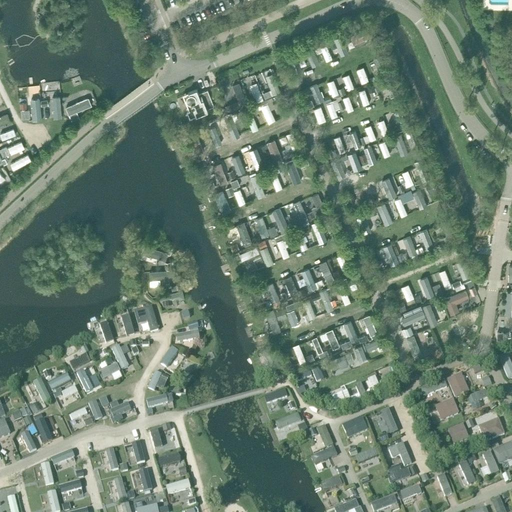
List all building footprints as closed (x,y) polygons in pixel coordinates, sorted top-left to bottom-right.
[(350,30),(355,40),(372,33),(368,23),(350,30)] [(344,35),(336,37),(340,52),(348,50),(344,35)] [(327,57),(333,56),(329,41),(322,42),(327,57)] [(313,44),(307,46),(312,63),(318,61),(313,44)] [(296,69),(302,67),(296,53),(291,55),(296,69)] [(364,62),(357,66),(363,79),(370,76),(364,62)] [(273,65),(264,68),(270,86),(263,89),(257,71),(248,74),(257,98),(282,89),(273,65)] [(349,88),(355,86),(351,70),(345,71),(349,88)] [(335,75),(329,78),(334,94),(347,89),(344,83),(339,85),(335,75)] [(320,100),(326,98),(319,79),(313,81),(320,100)] [(229,93),(230,93),(231,98),(245,95),(242,80),(227,83),(229,93)] [(364,101),(381,96),(377,81),(360,86),(364,101)] [(187,111),(190,118),(208,111),(207,109),(214,106),(207,90),(198,93),(197,89),(183,95),(189,110),(187,111)] [(54,92),(55,114),(64,114),(63,91),(54,92)] [(75,119),(82,115),(79,108),(94,101),(90,92),(67,103),(75,119)] [(350,92),(344,94),(349,108),(356,105),(350,92)] [(306,98),(309,104),(315,101),(313,95),(306,98)] [(333,114),(339,112),(337,106),(343,104),(340,95),(328,99),(333,114)] [(269,98),(261,102),(269,119),(277,116),(269,98)] [(316,104),(319,119),(327,117),(324,102),(316,104)] [(253,128),(259,126),(254,106),(247,108),(253,128)] [(399,106),(393,108),(399,122),(405,120),(399,106)] [(9,108),(0,111),(0,121),(13,117),(9,108)] [(379,117),(384,131),(390,129),(386,115),(379,117)] [(240,132),(239,119),(231,119),(231,132),(240,132)] [(366,123),(369,131),(365,132),(367,140),(378,136),(372,121),(366,123)] [(216,123),(210,125),(217,141),(223,138),(216,123)] [(0,130),(3,137),(18,131),(15,124),(0,130)] [(348,138),(351,146),(364,141),(358,126),(352,128),(355,136),(348,138)] [(288,130),(293,146),(299,144),(295,128),(288,130)] [(341,131),(335,134),(342,150),(348,148),(341,131)] [(396,134),(402,151),(409,149),(403,131),(396,134)] [(198,148),(205,145),(198,132),(191,136),(198,148)] [(278,135),(269,137),(273,155),(281,153),(278,135)] [(5,154),(27,144),(23,137),(1,147),(5,154)] [(387,137),(380,139),(385,154),(392,152),(387,137)] [(373,147),(368,148),(370,159),(376,158),(373,147)] [(359,148),(349,151),(352,163),(362,160),(359,148)] [(11,160),(15,166),(33,157),(30,150),(11,160)] [(346,155),(334,159),(338,170),(350,165),(346,155)] [(294,179),(306,175),(300,159),(288,163),(294,179)] [(425,162),(414,165),(417,176),(428,174),(425,162)] [(0,182),(1,185),(13,178),(5,163),(0,166),(0,182)] [(278,186),(284,184),(277,166),(271,169),(278,186)] [(410,166),(403,168),(409,184),(415,181),(410,166)] [(251,173),(260,194),(267,191),(258,170),(251,173)] [(385,189),(399,185),(396,174),(381,178),(385,189)] [(378,179),(372,182),(379,198),(386,195),(378,179)] [(423,183),(414,185),(420,206),(428,203),(423,183)] [(241,201),(247,199),(241,185),(235,187),(241,201)] [(365,187),(354,191),(358,202),(369,198),(365,187)] [(404,199),(416,194),(413,187),(395,195),(402,213),(409,210),(404,199)] [(231,192),(226,194),(229,202),(234,200),(231,192)] [(297,210),(295,210),(297,218),(302,217),(303,223),(309,222),(304,196),(295,198),(297,210)] [(269,226),(264,212),(256,215),(263,234),(290,224),(282,203),(274,206),(280,222),(269,226)] [(392,222),(384,203),(377,206),(385,225),(392,222)] [(365,228),(370,227),(366,215),(361,216),(365,228)] [(243,237),(251,235),(247,217),(238,219),(243,237)] [(449,218),(436,223),(439,232),(447,230),(448,234),(454,232),(449,218)] [(315,222),(320,239),(326,237),(321,220),(315,222)] [(420,239),(426,236),(429,244),(436,241),(429,225),(416,230),(420,239)] [(303,246),(310,243),(305,230),(298,233),(303,246)] [(410,254),(425,248),(423,241),(416,244),(411,232),(403,235),(410,254)] [(284,234),(277,238),(285,253),(292,249),(284,234)] [(390,252),(386,254),(388,262),(399,258),(393,239),(386,241),(390,252)] [(243,257),(261,250),(258,242),(240,250),(243,257)] [(268,262),(275,259),(268,242),(261,245),(268,262)] [(147,243),(144,256),(158,259),(159,255),(168,256),(170,247),(147,243)] [(344,250),(338,252),(343,267),(349,264),(344,250)] [(255,256),(259,264),(266,261),(261,253),(255,256)] [(326,277),(334,275),(329,256),(322,258),(326,277)] [(457,259),(464,275),(472,272),(465,256),(457,259)] [(303,265),(309,286),(316,284),(311,264),(303,265)] [(161,274),(177,274),(176,265),(151,266),(152,281),(162,281),(161,274)] [(447,265),(440,267),(446,286),(452,284),(447,265)] [(286,274),(292,291),(298,289),(292,271),(286,274)] [(418,277),(423,289),(433,285),(428,272),(418,277)] [(345,301),(351,298),(345,279),(339,281),(345,301)] [(408,298),(416,295),(409,280),(402,283),(408,298)] [(435,290),(443,289),(442,280),(434,281),(435,290)] [(445,292),(451,310),(460,307),(458,298),(478,291),(475,282),(445,292)] [(161,292),(163,301),(187,294),(184,285),(161,292)] [(327,285),(321,287),(328,307),(335,305),(327,285)] [(319,289),(303,295),(311,316),(318,313),(313,300),(322,297),(319,289)] [(431,322),(439,319),(431,298),(424,301),(431,322)] [(405,299),(399,301),(403,311),(397,313),(400,322),(425,312),(421,301),(408,306),(405,299)] [(293,323),(299,321),(293,301),(275,306),(278,315),(290,312),(293,323)] [(153,302),(145,305),(153,329),(161,326),(153,302)] [(275,305),(268,308),(275,329),(281,327),(275,305)] [(374,335),(380,332),(370,310),(364,313),(374,335)] [(129,333),(137,330),(130,311),(122,314),(129,333)] [(353,341),(370,336),(368,331),(358,333),(354,318),(347,320),(353,341)] [(190,320),(191,330),(178,330),(179,338),(201,337),(200,320),(190,320)] [(417,329),(414,330),(411,322),(404,325),(414,353),(424,349),(417,329)] [(334,324),(321,330),(324,338),(330,335),(334,345),(341,342),(334,324)] [(319,349),(325,347),(319,332),(313,334),(319,349)] [(367,338),(369,349),(387,345),(384,334),(367,338)] [(302,360),(308,357),(300,340),(294,342),(302,360)] [(114,345),(121,367),(129,364),(122,342),(114,345)] [(363,342),(355,345),(362,361),(370,358),(363,342)] [(172,343),(163,362),(172,366),(181,348),(172,343)] [(274,343),(266,346),(273,367),(281,364),(274,343)] [(87,346),(67,354),(72,367),(92,359),(87,346)] [(337,372),(352,367),(346,350),(331,355),(337,372)] [(508,377),(511,375),(511,358),(510,350),(500,353),(508,377)] [(103,367),(109,364),(106,359),(101,362),(103,367)] [(317,363),(321,372),(330,368),(326,359),(317,363)] [(104,377),(114,373),(116,378),(124,375),(118,361),(101,369),(104,377)] [(93,362),(78,371),(81,376),(90,372),(93,378),(97,386),(104,383),(93,362)] [(301,391),(318,384),(310,365),(293,372),(301,391)] [(156,388),(158,384),(165,387),(170,374),(156,369),(149,385),(156,388)] [(53,388),(73,378),(69,370),(49,380),(53,388)] [(368,376),(374,388),(382,385),(376,373),(368,376)] [(489,373),(484,375),(487,384),(493,382),(489,373)] [(34,380),(45,400),(53,396),(42,375),(34,380)] [(363,380),(356,382),(360,391),(352,394),(356,403),(370,397),(363,380)] [(465,386),(439,385),(439,394),(465,394),(465,386)] [(269,401),(289,394),(286,386),(266,393),(269,401)] [(487,386),(468,394),(471,402),(490,394),(487,386)] [(339,406),(353,400),(348,387),(333,393),(339,406)] [(151,403),(158,402),(159,407),(171,404),(168,392),(149,397),(151,403)] [(90,400),(94,411),(112,404),(107,393),(90,400)] [(437,403),(443,418),(460,410),(454,396),(437,403)] [(68,425),(79,420),(67,397),(57,402),(68,425)] [(123,411),(133,409),(131,400),(112,405),(115,419),(125,417),(123,411)] [(32,404),(36,411),(40,408),(37,401),(32,404)] [(384,415),(379,417),(383,428),(389,426),(391,431),(399,428),(390,405),(381,409),(384,415)] [(435,421),(442,418),(436,405),(430,408),(435,421)] [(17,418),(24,414),(20,407),(13,411),(17,418)] [(43,410),(34,414),(45,441),(54,438),(43,410)] [(280,436),(303,428),(305,435),(314,432),(318,446),(324,444),(318,424),(309,427),(305,416),(302,417),(300,410),(275,419),(280,436)] [(349,435),(369,427),(363,413),(343,422),(349,435)] [(0,418),(0,435),(12,430),(6,416),(0,418)] [(497,419),(478,425),(483,436),(502,429),(497,419)] [(448,427),(455,442),(471,435),(464,420),(448,427)] [(160,426),(152,428),(156,445),(164,443),(160,426)] [(32,452),(39,449),(32,435),(25,439),(32,452)] [(134,440),(138,460),(146,459),(143,439),(134,440)] [(405,440),(389,445),(393,455),(402,452),(407,466),(389,472),(392,481),(416,472),(405,440)] [(158,451),(177,444),(176,443),(166,447),(165,443),(156,446),(158,451)] [(315,462),(338,451),(334,443),(312,454),(315,462)] [(361,464),(382,455),(377,445),(357,454),(361,464)] [(73,446),(52,454),(55,462),(76,454),(73,446)] [(114,446),(107,448),(113,468),(121,466),(114,446)] [(186,465),(181,449),(159,456),(164,472),(186,465)] [(468,457),(459,460),(467,483),(476,479),(468,457)] [(42,462),(47,483),(56,481),(51,460),(42,462)] [(148,466),(140,469),(146,489),(155,486),(148,466)] [(434,475),(440,495),(452,491),(447,472),(434,475)] [(98,475),(90,477),(95,495),(103,492),(98,475)] [(120,497),(128,496),(124,475),(111,478),(113,490),(118,489),(120,497)] [(81,477),(61,483),(65,499),(86,493),(81,477)] [(167,483),(169,492),(193,486),(190,477),(167,483)] [(404,496),(423,490),(420,482),(401,489),(404,496)] [(45,490),(48,511),(61,509),(58,488),(45,490)] [(128,490),(130,496),(136,494),(134,488),(128,490)] [(13,511),(21,511),(16,492),(9,494),(13,511)] [(497,511),(503,511),(508,510),(500,493),(492,497),(497,511)] [(364,511),(358,496),(336,504),(338,511),(364,511)]
